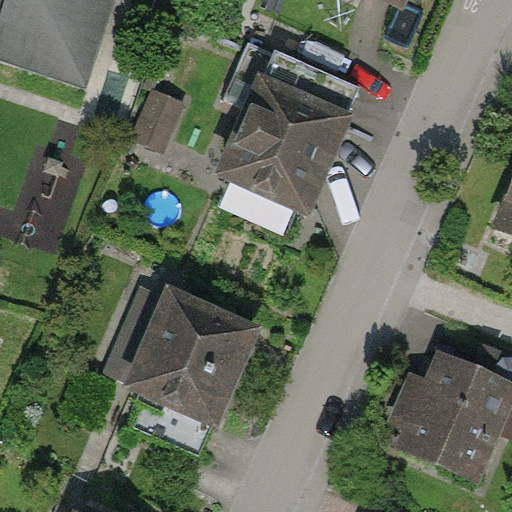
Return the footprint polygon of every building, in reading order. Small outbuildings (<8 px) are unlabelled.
[(0,0),(0,103),(73,125),(111,0),(0,0)] [(359,0),(390,14),(396,0),(359,0)] [(291,229),(351,98),(265,59),(205,190),(291,229)] [(511,176),(491,222),(511,232),(511,176)] [(206,440),(253,338),(159,295),(112,397),(206,440)] [(511,430),(511,400),(425,361),(383,452),(481,497),(511,430)]
